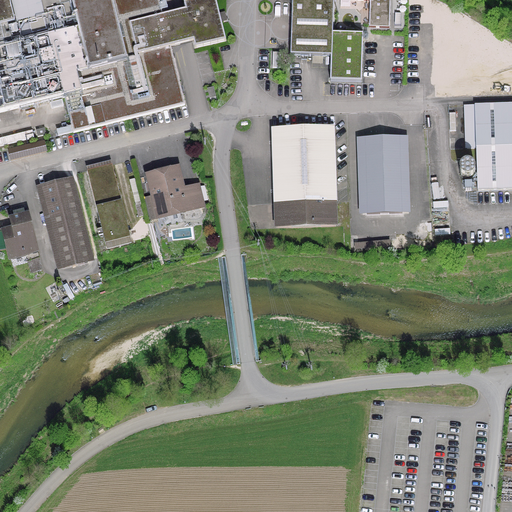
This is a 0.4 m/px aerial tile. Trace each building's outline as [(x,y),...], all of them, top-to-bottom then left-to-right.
[(75,128),(183,102),(168,43),(193,37),(196,48),(220,41),(225,40),(215,0),(202,0),(186,4),(187,10),(163,16),(158,0),(0,0),(0,112),(67,96),(75,128)] [(291,0),(290,47),(290,55),(303,55),(331,56),(330,80),(361,81),(362,35),(332,34),(332,0),(370,0),(370,27),(389,27),(389,0),(291,0)] [(213,86),(207,87),(210,98),(215,96),(213,86)] [(511,190),(511,104),(466,106),(467,148),(476,148),(478,192),(511,190)] [(44,125),(36,127),(38,136),(46,134),(44,125)] [(337,223),(333,127),(271,129),(275,226),(337,223)] [(402,215),(399,138),(365,139),(367,216),(402,215)] [(182,188),(178,169),(148,177),(158,219),(203,208),(198,184),(182,188)] [(90,261),(71,181),(38,189),(58,269),(90,261)] [(130,243),(120,203),(95,209),(106,249),(130,243)] [(35,253),(26,217),(8,221),(11,230),(2,233),(8,259),(35,253)]
